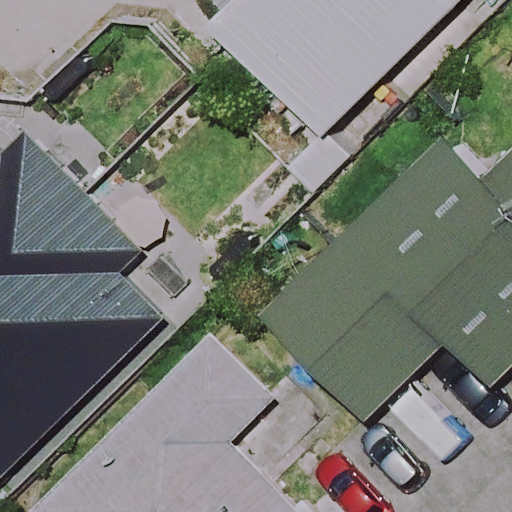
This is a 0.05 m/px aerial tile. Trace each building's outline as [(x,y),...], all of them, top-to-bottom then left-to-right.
[(473,0),(248,0),(228,20),(339,132),(473,0)] [(0,436),(3,439),(89,358),(98,368),(282,192),(210,117),(146,43),(47,128),(58,141),(0,194),(0,436)] [(511,216),(487,193),(436,145),(280,311),(390,414),(464,336),(511,381),(511,216)] [(511,166),(500,179),(487,193),(511,216),(511,166)] [(291,396),(230,332),(43,511),(312,511),(244,441),(291,396)]
